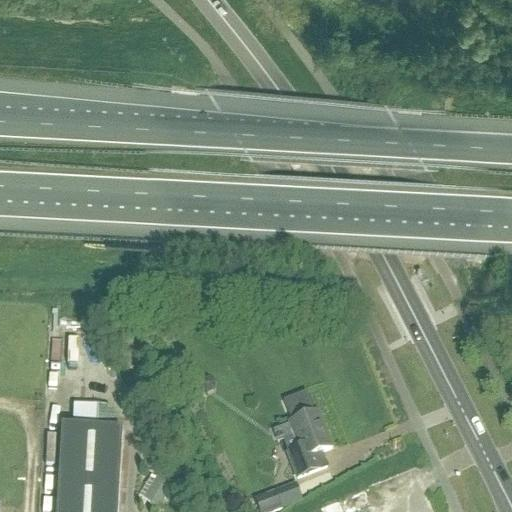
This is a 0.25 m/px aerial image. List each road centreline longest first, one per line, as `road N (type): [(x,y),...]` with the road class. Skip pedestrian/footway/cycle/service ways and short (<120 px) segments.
road 1 (motorway): [(511,144),(0,112)]
road 2 (motorway): [(0,185),(511,211)]
road 3 (tertiary): [(370,240),(511,506)]
road 4 (tertiary): [(370,240),(329,168),(206,0)]
